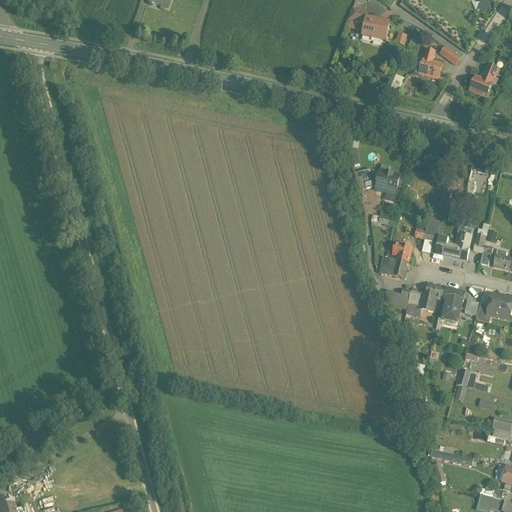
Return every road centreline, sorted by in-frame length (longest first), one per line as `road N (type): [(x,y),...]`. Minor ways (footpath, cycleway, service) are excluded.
road 1 (unclassified): [(32,43),(153,511)]
road 2 (secondary): [(32,43),(430,127)]
